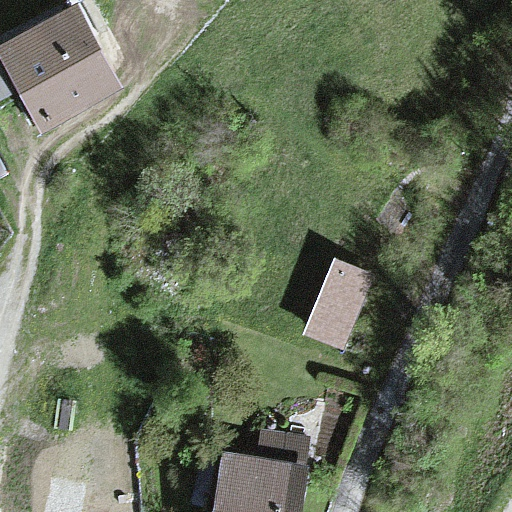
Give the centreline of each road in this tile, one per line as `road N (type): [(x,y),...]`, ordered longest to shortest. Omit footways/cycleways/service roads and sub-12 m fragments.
road 1 (residential): [(505,131),(347,511)]
road 2 (residential): [(53,155),(0,372)]
